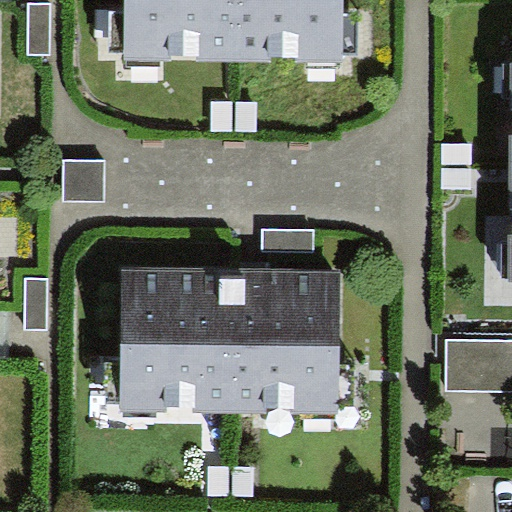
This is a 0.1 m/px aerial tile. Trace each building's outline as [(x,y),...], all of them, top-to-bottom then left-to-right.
[(126,0),(126,59),(341,61),(341,0),(126,0)] [(49,5),(29,5),(28,53),(49,53),(49,5)] [(106,159),(65,159),(65,201),(106,202),(106,159)] [(314,229),(264,230),(264,252),(314,252),(314,229)] [(121,270),(122,413),(340,416),(341,271),(121,270)] [(511,339),(446,340),(446,392),(511,391),(511,339)]
